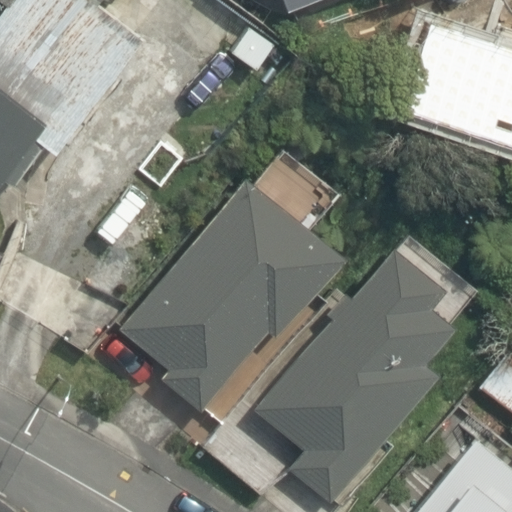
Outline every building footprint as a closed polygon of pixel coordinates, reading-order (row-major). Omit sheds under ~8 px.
[(86,0),(0,0),(0,176),(25,145),(39,156),(132,38),(86,1),(86,0)] [(255,335),(310,240),(217,186),(194,226),(177,216),(109,334),(147,356),(141,367),(164,380),(154,397),(187,416),(239,326),(255,335)] [(406,280),(352,242),(237,406),(251,416),(246,424),(288,453),(272,477),(317,508),(417,367),(399,354),(425,318),(394,297),(406,280)] [(511,314),(463,379),(511,416),(511,314)] [(393,511),(511,511),(511,467),(453,427),(393,511)]
